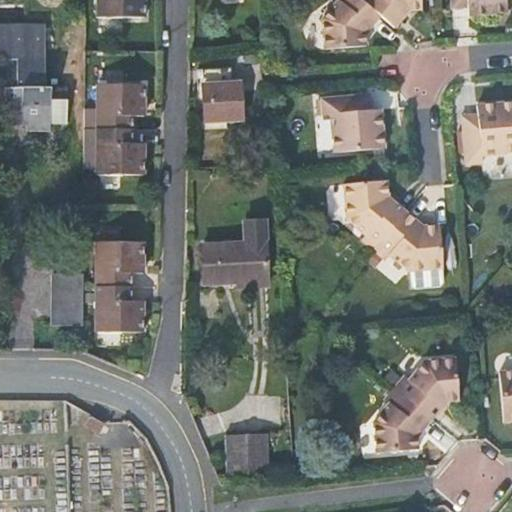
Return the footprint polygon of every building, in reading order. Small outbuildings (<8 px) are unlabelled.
[(96,0),(97,19),(144,19),(144,3),(143,0),(96,0)] [(378,14),(361,0),(333,0),(319,17),(322,47),(364,44),(363,31),(378,14)] [(418,0),(361,0),(378,14),(392,26),(407,9),(419,7),(418,0)] [(467,0),(468,7),(469,15),(508,12),(507,0),(467,0)] [(45,25),(8,24),(8,60),(11,60),(11,70),(18,70),(18,89),(8,89),(8,107),(14,107),(14,126),(26,127),(27,131),(51,131),(51,126),(67,126),(67,89),(45,89),(45,25)] [(200,93),(221,92),(228,91),(233,91),(232,74),(198,77),(200,93)] [(143,86),(96,86),(96,131),(131,132),(131,117),(143,117),(143,86)] [(221,92),(200,93),(203,129),(240,126),(237,90),(233,91),(228,91),(221,92)] [(377,110),(359,112),(357,96),(326,98),(328,115),(336,115),(339,153),(389,148),(386,109),(377,110)] [(511,153),(511,102),(477,106),(478,115),(479,133),(463,134),(466,165),(483,164),(483,156),(511,153)] [(479,133),(478,115),(462,116),(463,134),(479,133)] [(131,146),(131,132),(96,131),(96,177),(142,177),(143,146),(131,146)] [(389,199),(388,182),(345,185),(347,219),(366,235),(362,239),(374,250),(405,213),(389,199)] [(439,226),(423,227),(405,213),(374,250),(386,260),(390,255),(408,270),(442,267),(439,226)] [(266,232),(246,232),(247,247),(204,248),(204,285),(204,286),(242,285),(242,290),(267,290),(266,232)] [(95,290),(130,290),(130,275),(142,275),(142,245),(95,244),(95,290)] [(53,328),(82,328),(82,278),(53,278),(53,328)] [(130,304),(130,290),(95,290),(95,335),(141,335),(142,304),(130,304)] [(459,401),(455,359),(424,362),(409,380),(404,376),(394,388),(431,419),(446,402),(459,401)] [(511,372),(499,373),(503,423),(511,422),(511,372)] [(431,419),(394,388),(384,400),(389,404),(373,422),(377,453),(418,449),(417,437),(431,419)] [(81,411),(64,402),(67,428),(83,426),(81,411)] [(105,424),(92,417),(86,428),(99,435),(105,424)] [(264,434),(225,435),(226,476),(265,475),(264,434)]
